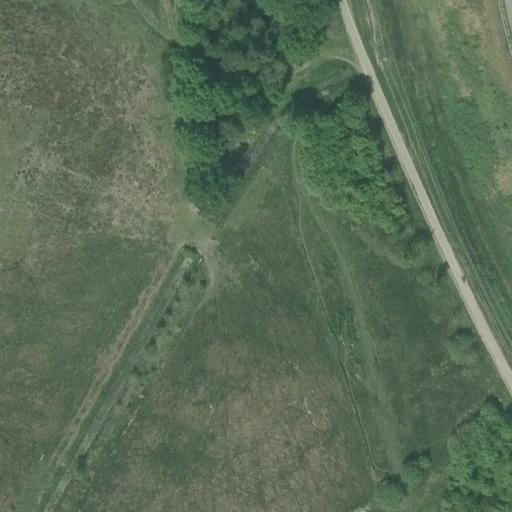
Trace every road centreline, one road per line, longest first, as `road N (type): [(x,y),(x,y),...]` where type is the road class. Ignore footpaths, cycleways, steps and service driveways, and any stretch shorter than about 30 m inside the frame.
road 1 (track): [(398,511),(403,362),(293,168),(290,135),(363,62)]
road 2 (track): [(363,62),(210,52),(176,40)]
